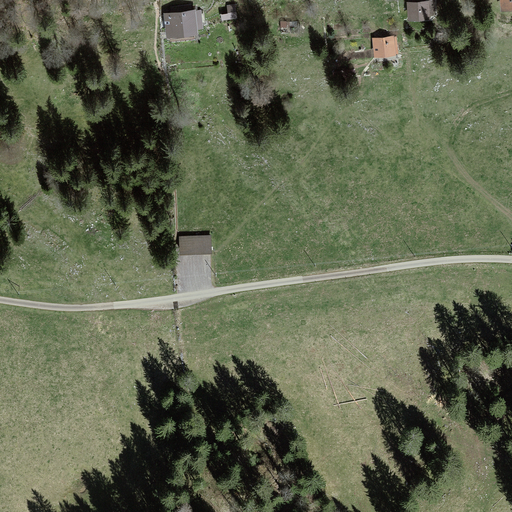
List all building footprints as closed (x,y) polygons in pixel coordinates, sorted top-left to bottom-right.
[(409,0),(410,16),(433,14),(432,0),(417,1),(416,0),(409,0)] [(169,16),(165,16),(167,32),(194,29),(193,21),(197,20),(197,24),(201,23),(200,13),(193,14),(192,10),(170,13),(171,15),(169,15),(169,16)] [(397,45),(396,36),(374,39),(376,53),(393,51),(393,45),(397,45)] [(210,235),(187,236),(188,251),(210,250),(210,235)] [(181,251),(188,251),(187,236),(180,236),(181,251)]
